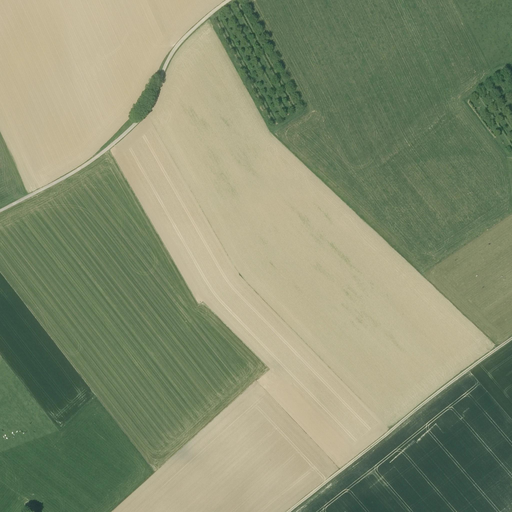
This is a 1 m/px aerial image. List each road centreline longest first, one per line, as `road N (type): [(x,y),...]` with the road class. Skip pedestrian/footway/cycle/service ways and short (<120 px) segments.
road 1 (unclassified): [(0,213),(122,135),(144,112),(170,54),(228,0)]
road 2 (track): [(287,511),(511,341)]
